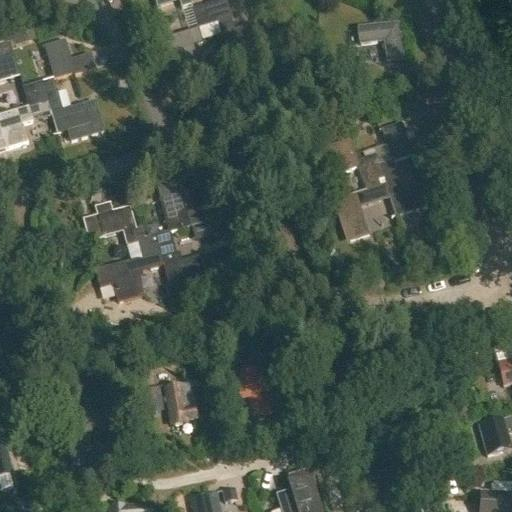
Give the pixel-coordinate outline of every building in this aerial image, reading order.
[(151,0),(152,2),(153,1),(154,2),(152,2),(153,4),(154,3),(156,9),(178,2),(181,11),(191,8),(188,0),(151,0)] [(192,12),(198,32),(217,26),(211,7),(192,12)] [(358,31),(360,48),(383,45),(386,66),(402,64),(398,27),(358,31)] [(253,29),(234,35),(221,39),(227,58),(259,48),(253,29)] [(178,73),(181,81),(200,75),(198,66),(195,67),(189,50),(202,46),(197,32),(166,41),(176,73),(178,73)] [(24,36),(11,40),(14,50),(27,46),(24,36)] [(0,82),(17,78),(6,43),(0,44),(0,82)] [(44,50),(54,83),(73,77),(69,64),(64,44),(44,50)] [(511,63),(511,44),(497,59),(506,69),(511,63)] [(69,64),(73,77),(73,79),(94,72),(89,58),(69,64)] [(47,106),(56,138),(89,128),(83,109),(60,115),(55,97),(51,83),(22,92),(27,111),(47,106)] [(19,129),(15,115),(0,119),(0,154),(5,153),(24,147),(19,129)] [(381,133),(391,165),(393,165),(430,154),(426,140),(407,145),(401,127),(381,133)] [(344,175),(359,171),(357,164),(351,143),(318,153),(324,174),(342,168),(344,175)] [(366,194),(365,194),(366,195),(386,189),(383,178),(375,181),(371,182),(369,177),(373,176),(371,170),(379,168),(377,159),(357,164),(359,171),(366,194)] [(386,189),(389,199),(388,199),(388,201),(394,221),(428,211),(422,189),(402,195),(393,165),(391,165),(379,168),(371,170),(373,176),(369,177),(371,182),(375,181),(383,178),(386,189)] [(346,237),(349,244),(369,238),(366,230),(365,230),(360,213),(363,212),(362,209),(388,201),(388,199),(389,199),(386,189),(366,195),(365,194),(334,203),(344,238),(346,237)] [(160,203),(169,236),(188,231),(204,227),(201,213),(185,217),(179,198),(160,203)] [(126,249),(137,246),(134,233),(128,212),(111,216),(109,208),(95,212),(97,220),(83,224),(88,243),(122,234),(126,249)] [(317,218),(309,221),(312,230),(320,228),(317,218)] [(137,246),(142,263),(154,260),(152,255),(148,256),(147,252),(159,248),(157,239),(144,242),(141,232),(134,233),(137,246)] [(161,259),(163,266),(167,283),(161,285),(163,292),(202,282),(197,262),(177,268),(169,236),(157,239),(159,248),(162,258),(161,259)] [(112,281),(118,305),(138,299),(133,281),(140,279),(137,270),(158,264),(159,267),(163,266),(161,259),(162,258),(159,248),(147,252),(148,256),(152,255),(154,260),(142,263),(109,272),(109,271),(96,275),(99,285),(112,281)] [(511,346),(492,351),(492,352),(494,361),(497,360),(503,389),(511,387),(511,346)] [(323,371),(327,407),(349,405),(345,369),(344,369),(343,363),(326,365),(326,371),(323,371)] [(249,402),(253,423),(270,420),(266,399),(274,397),(272,387),(264,389),(263,383),(260,383),(258,371),(247,374),(249,385),(246,386),(247,392),(239,394),(240,404),(249,402)] [(165,391),(171,429),(186,427),(185,424),(196,422),(194,411),(190,387),(179,389),(165,391)] [(145,392),(148,406),(161,403),(158,390),(145,392)] [(111,419),(79,413),(69,464),(84,467),(91,431),(108,434),(111,419)] [(511,453),(507,438),(511,437),(511,424),(511,420),(478,429),(486,460),(511,453)] [(0,490),(12,488),(10,478),(12,478),(5,448),(0,448),(0,490)] [(381,485),(382,489),(410,482),(408,474),(401,476),(398,463),(365,471),(369,488),(381,485)] [(291,494),(275,499),(279,511),(317,511),(308,482),(290,488),(291,494)] [(479,511),(511,511),(511,487),(493,487),(490,489),(490,497),(480,496),(479,511)] [(222,495),(225,506),(236,504),(234,492),(222,495)] [(219,511),(216,496),(190,502),(192,511),(219,511)]
